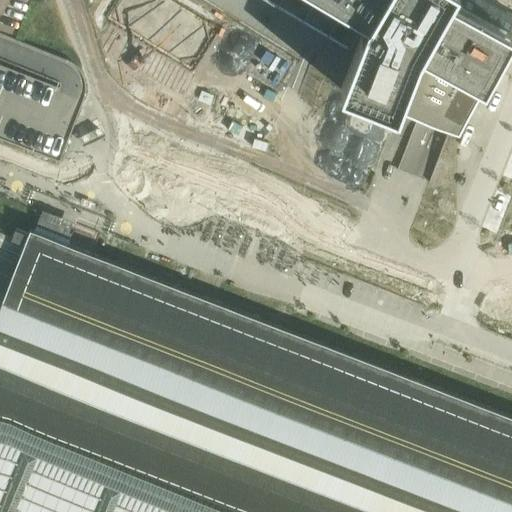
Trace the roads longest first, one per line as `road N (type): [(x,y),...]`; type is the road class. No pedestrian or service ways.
road 1 (unclassified): [(388,245),(347,208),(122,105),(100,81),(74,0)]
road 2 (unclassified): [(453,252),(511,124)]
road 3 (unclassified): [(511,351),(454,328),(462,270),(453,252)]
